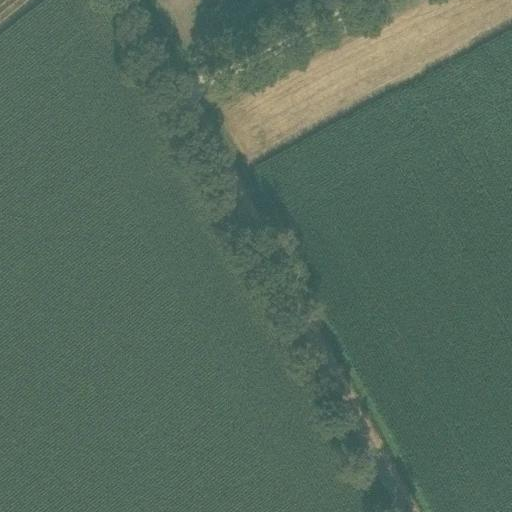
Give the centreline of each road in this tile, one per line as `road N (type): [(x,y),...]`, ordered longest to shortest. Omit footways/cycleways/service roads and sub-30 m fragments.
road 1 (unclassified): [(402,511),(121,0)]
road 2 (track): [(175,99),(370,0)]
